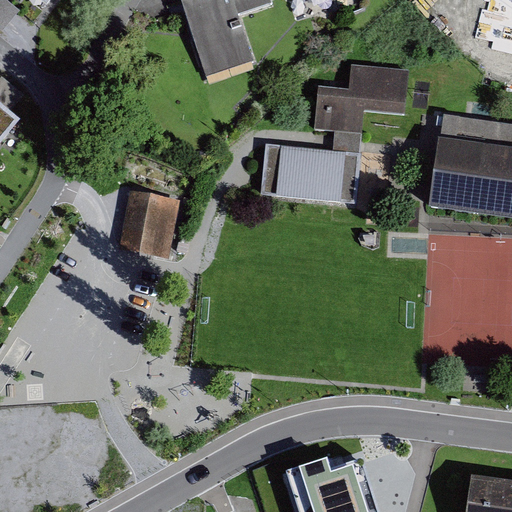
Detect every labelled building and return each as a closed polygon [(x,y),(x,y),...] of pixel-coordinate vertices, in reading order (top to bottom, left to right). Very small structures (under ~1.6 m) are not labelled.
[(6,0),(0,0),(0,29),(3,31),(10,22),(20,11),(6,0)] [(289,4),(286,0),(205,0),(189,6),(217,83),(267,64),(251,18),(289,4)] [(405,119),(408,74),(351,69),(349,93),(319,91),(315,133),(362,137),(364,116),(405,119)] [(0,150),(18,128),(20,126),(8,116),(22,98),(1,82),(0,83),(0,150)] [(511,127),(444,118),(430,205),(511,216),(511,127)] [(361,157),(265,148),(260,200),(356,209),(361,157)] [(170,262),(180,209),(132,200),(122,254),(170,262)] [(367,511),(352,467),(331,474),(326,460),(285,474),(297,511),(367,511)] [(511,511),(511,484),(488,480),(482,511),(511,511)]
